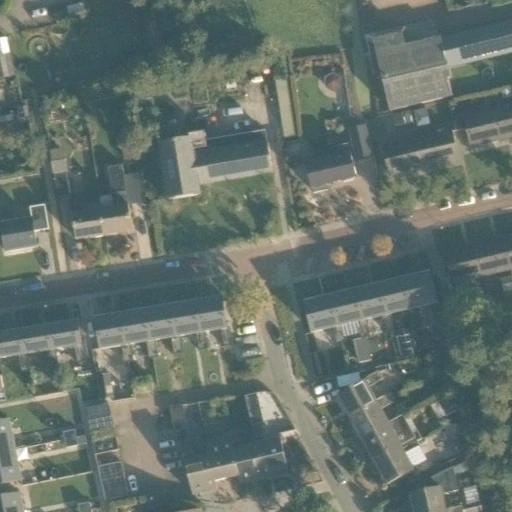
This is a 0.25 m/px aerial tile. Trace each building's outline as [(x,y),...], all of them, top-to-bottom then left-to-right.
[(85,16),(83,5),(66,8),(69,20),(85,16)] [(401,34),(373,40),(376,53),(390,112),(451,97),(447,78),(452,76),(450,70),(511,54),(511,21),(440,39),(440,38),(404,46),(401,34)] [(252,60),(249,42),(192,50),(194,68),(252,60)] [(0,79),(15,76),(10,55),(0,56),(0,79)] [(342,88),(342,79),(334,74),(326,79),(326,89),(334,93),(342,88)] [(284,141),(295,139),(285,80),(274,82),(284,141)] [(511,105),(493,110),(500,141),(511,138),(511,105)] [(21,120),(30,118),(28,107),(19,109),(21,120)] [(418,128),(431,125),(427,110),(414,113),(418,128)] [(471,148),(500,141),(493,110),(464,117),(471,148)] [(406,125),(414,123),(412,113),(404,115),(406,125)] [(372,160),(365,126),(348,130),(355,164),(372,160)] [(451,131),(417,139),(424,168),(458,160),(451,131)] [(190,139),(160,144),(169,201),(201,196),(199,187),(202,186),(203,183),(209,182),(210,185),(273,174),(268,143),(267,143),(265,133),(204,143),(205,144),(194,146),(194,144),(193,145),(191,138),(190,139)] [(390,176),(424,168),(417,139),(383,147),(390,176)] [(351,153),(349,145),(335,148),(337,157),(305,164),(311,191),(357,180),(350,153),(351,153)] [(135,148),(124,150),(125,161),(137,159),(135,148)] [(62,150),(50,152),(54,174),(65,172),(62,150)] [(123,167),(108,169),(112,194),(114,193),(127,191),(125,176),(123,167)] [(65,172),(54,174),(58,199),(69,197),(65,172)] [(117,207),(100,210),(104,236),(132,231),(129,205),(127,191),(114,193),(117,207)] [(104,236),(100,210),(84,213),(81,199),(70,201),(76,240),(104,236)] [(49,230),(45,206),(30,208),(31,219),(1,224),(6,253),(37,248),(34,232),(49,230)] [(474,246),(482,277),(511,271),(504,239),(474,246)] [(482,277),(474,246),(445,253),(452,284),(482,277)] [(412,310),(415,309),(431,306),(435,322),(443,320),(439,303),(437,303),(430,273),(405,279),(412,310)] [(511,276),(501,280),(504,293),(511,291),(511,276)] [(412,310),(405,279),(380,285),(387,316),(391,315),(405,312),(410,329),(419,326),(415,309),(412,310)] [(387,316),(380,285),(355,291),(362,322),(366,321),(381,317),(385,335),(395,332),(391,315),(387,316)] [(362,322),(355,291),(330,297),(337,328),(342,327),(357,323),(361,341),(370,338),(366,321),(362,322)] [(337,328),(330,297),(304,303),(312,334),(332,329),(336,346),(346,344),(342,327),(337,328)] [(202,334),(205,333),(221,331),(224,348),(232,346),(229,328),(228,329),(222,298),(197,302),(202,334)] [(202,334),(197,302),(172,306),(177,338),(180,337),(195,335),(198,353),(208,351),(205,333),(202,334)] [(177,338),(172,306),(146,311),(151,342),(155,341),(170,339),(173,357),(183,355),(180,337),(177,338)] [(151,342),(146,311),(121,315),(126,346),(130,346),(145,343),(148,361),(158,359),(155,341),(151,342)] [(133,363),(130,346),(126,346),(121,315),(95,319),(101,351),(120,347),(123,365),(133,363)] [(54,351),(56,350),(74,347),(76,361),(87,360),(84,345),(82,345),(78,321),(50,326),(54,351)] [(54,351),(50,326),(21,331),(26,355),(28,355),(46,352),(48,366),(59,364),(56,350),(54,351)] [(26,355),(21,331),(0,334),(0,359),(0,360),(18,357),(20,370),(31,369),(28,355),(26,355)] [(316,378),(329,375),(324,351),(311,355),(316,378)] [(448,384),(461,378),(455,366),(442,372),(448,384)] [(337,397),(350,419),(378,404),(376,401),(369,388),(383,380),(378,372),(363,380),(364,382),(361,384),(337,397)] [(113,399),(110,374),(96,376),(100,400),(113,399)] [(359,374),(338,379),(340,388),(361,384),(359,374)] [(378,404),(350,419),(362,442),(390,426),(388,423),(381,410),(395,402),(390,394),(376,401),(378,404)] [(258,396),(246,398),(249,412),(261,410),(258,396)] [(446,418),(459,411),(451,396),(438,404),(446,418)] [(88,420),(111,415),(109,404),(85,409),(87,421),(88,420)] [(173,424),(186,422),(183,406),(170,408),(173,424)] [(90,432),(114,427),(111,415),(88,420),(87,421),(90,432)] [(415,438),(417,443),(421,440),(417,431),(412,434),(402,416),(388,423),(390,426),(362,442),(374,464),(402,449),(400,446),(415,438)] [(9,420),(0,422),(0,454),(15,451),(9,420)] [(256,445),(264,480),(288,474),(281,439),(265,443),(261,425),(251,427),(255,445),(256,445)] [(449,449),(466,446),(462,425),(445,428),(449,449)] [(93,444),(116,439),(114,427),(90,432),(92,444),(93,444)] [(238,477),(240,485),(264,480),(256,445),(255,445),(241,448),(237,430),(227,432),(228,435),(229,435),(230,442),(231,442),(239,476),(238,477)] [(75,431),(63,433),(65,441),(77,439),(75,431)] [(215,482),(216,482),(238,477),(239,476),(231,442),(230,442),(229,435),(228,435),(205,441),(208,456),(209,455),(215,482)] [(402,449),(374,464),(386,486),(414,471),(405,454),(419,447),(417,443),(415,438),(400,446),(402,449)] [(77,439),(65,441),(66,449),(78,447),(77,439)] [(93,444),(92,444),(95,456),(119,451),(116,439),(93,444)] [(209,455),(208,456),(194,459),(190,441),(181,443),(193,496),(218,490),(216,482),(215,482),(209,455)] [(15,451),(0,454),(0,485),(22,482),(15,451)] [(100,483),(124,478),(121,463),(97,468),(100,483)] [(410,496),(413,511),(446,511),(446,510),(443,495),(458,491),(453,468),(436,476),(439,489),(410,496)] [(124,478),(100,483),(104,501),(128,496),(124,478)] [(23,511),(20,494),(0,498),(0,511),(23,511)] [(463,511),(481,511),(480,503),(462,507),(463,511)]
